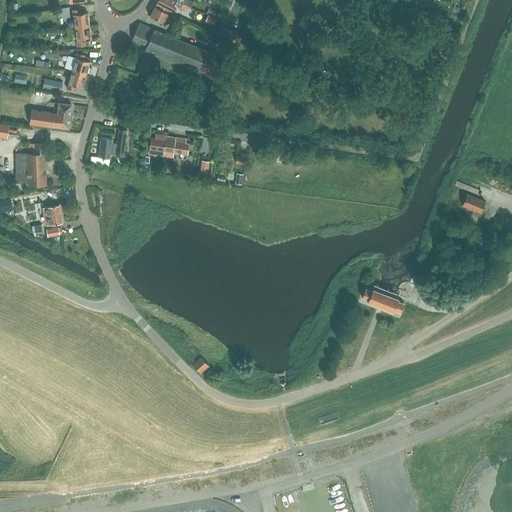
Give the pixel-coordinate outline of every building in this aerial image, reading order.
[(158,0),(156,4),(171,11),(175,5),(186,11),(189,5),(182,2),(178,0),(158,0)] [(168,13),(155,7),(150,15),(163,22),(168,13)] [(73,9),(75,27),(89,25),(88,13),(81,14),(80,8),(73,9)] [(209,8),(206,14),(216,18),(218,13),(209,8)] [(215,19),(208,16),(206,21),(213,24),(215,19)] [(159,32),(140,22),(132,38),(146,44),(144,50),(215,79),(224,57),(159,32)] [(91,39),(89,25),(75,27),(78,46),(85,45),(84,40),(91,39)] [(219,26),(214,37),(229,43),(233,31),(219,26)] [(77,52),(72,70),(86,74),(90,62),(83,60),(84,54),(77,52)] [(148,74),(152,58),(146,57),(142,73),(148,74)] [(82,87),(86,74),(72,70),(67,88),(74,90),(75,85),(82,87)] [(60,91),(62,82),(45,78),(43,87),(60,91)] [(57,113),(31,109),(29,123),(68,129),(71,105),(59,103),(57,113)] [(0,136),(7,137),(9,125),(0,123),(0,136)] [(110,153),(115,153),(115,155),(122,155),(125,129),(118,128),(116,143),(111,142),(111,139),(101,137),(98,157),(109,158),(110,153)] [(151,138),(149,154),(163,156),(166,136),(156,135),(155,139),(151,138)] [(166,136),(163,156),(164,156),(173,157),(174,153),(187,154),(189,144),(182,143),(183,138),(166,136)] [(29,153),(15,153),(16,164),(46,164),(46,158),(45,143),(29,143),(29,153)] [(246,163),(247,153),(241,152),(240,156),(236,156),(236,162),(246,163)] [(209,161),(202,160),(200,177),(207,178),(209,161)] [(171,171),(172,163),(164,162),(163,170),(171,171)] [(46,164),(16,164),(16,174),(16,182),(27,182),(28,185),(46,185),(46,164)] [(242,184),(243,174),(237,173),(235,183),(242,184)] [(485,201),(466,193),(462,204),(480,212),(485,201)] [(11,199),(0,200),(0,211),(4,211),(4,209),(12,208),(11,199)] [(43,219),(45,219),(46,225),(62,222),(59,204),(43,207),(44,216),(42,217),(43,219)] [(33,232),(43,231),(42,224),(32,225),(33,232)] [(50,235),(59,234),(58,227),(49,229),(50,235)] [(372,290),(366,287),(361,298),(368,300),(367,302),(392,312),(393,309),(399,312),(403,302),(397,300),(398,298),(373,287),(372,290)] [(209,365),(200,356),(192,364),(200,373),(209,365)]
